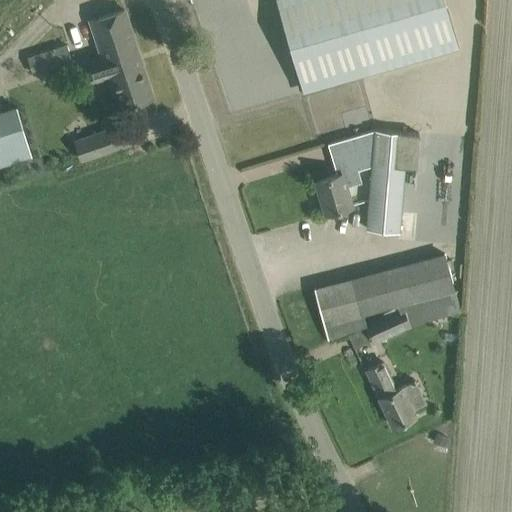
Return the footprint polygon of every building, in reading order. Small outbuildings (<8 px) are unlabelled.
[(444,0),(276,0),(303,89),(457,44),(444,0)] [(124,9),(89,20),(101,55),(82,61),(83,66),(89,83),(108,76),(118,108),(153,97),(124,9)] [(29,54),(34,73),(74,62),(68,43),(29,54)] [(11,107),(0,110),(0,165),(26,157),(11,107)] [(130,143),(125,127),(75,142),(81,158),(130,143)] [(377,128),(347,137),(327,143),(337,174),(316,180),(325,212),(352,205),(346,186),(361,182),(358,169),(372,165),(366,228),(399,231),(404,166),(415,167),(420,132),(377,128)] [(444,252),(314,288),(328,338),(367,327),(366,323),(363,314),(396,305),(454,288),(444,252)] [(459,309),(454,288),(396,305),(397,309),(366,323),(367,327),(374,341),(411,324),(410,322),(459,309)] [(397,388),(383,361),(366,369),(393,425),(416,414),(409,400),(420,395),(413,381),(397,388)]
